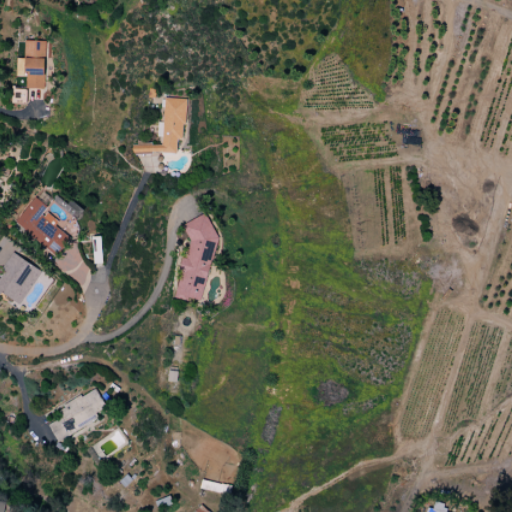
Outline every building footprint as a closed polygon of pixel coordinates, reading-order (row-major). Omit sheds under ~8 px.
[(24,89),(45,89),(46,41),(25,41),(24,89)] [(25,103),(25,89),(11,89),(11,103),(25,103)] [(176,154),(177,139),(184,140),(186,99),(163,98),(161,144),(132,143),(131,153),(176,154)] [(44,212),(47,207),(32,197),(14,227),(55,252),(66,235),(54,227),(58,221),(44,212)] [(201,301),(216,237),(206,214),(182,224),(189,241),(186,256),(181,258),(178,269),(180,272),(174,296),(177,295),(201,301)] [(0,293),(20,305),(41,270),(12,254),(0,274),(0,293)] [(57,442),(98,419),(95,413),(105,408),(95,388),(57,409),(61,417),(48,425),(57,442)]
